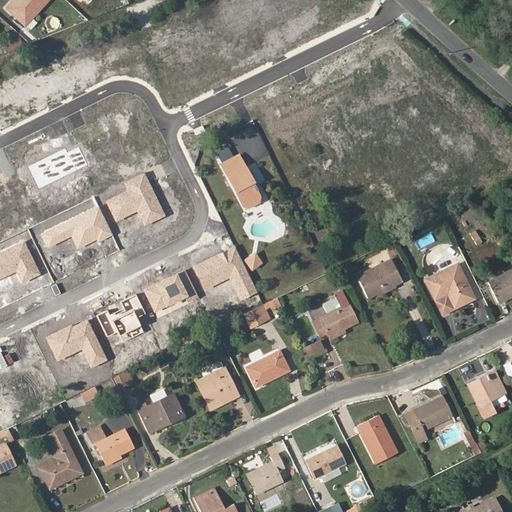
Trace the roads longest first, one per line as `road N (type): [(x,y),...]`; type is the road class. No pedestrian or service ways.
road 1 (residential): [(511,327),(413,375),(339,395),(98,511)]
road 2 (residential): [(398,0),(374,22),(166,123)]
road 3 (residential): [(0,330),(189,237),(202,219),(201,196)]
road 4 (residential): [(166,123),(143,86),(127,82),(0,139)]
road 5 (tertiary): [(511,89),(410,0)]
